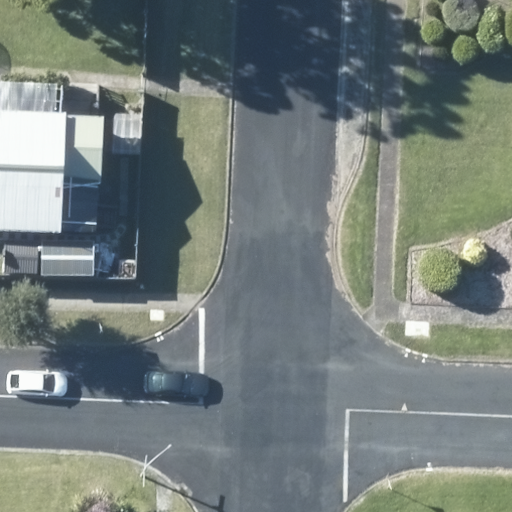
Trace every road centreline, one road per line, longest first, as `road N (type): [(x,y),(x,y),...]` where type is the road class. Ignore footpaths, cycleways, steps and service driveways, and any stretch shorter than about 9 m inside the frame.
road 1 (residential): [(272,408),(289,0)]
road 2 (residential): [(0,395),(272,408)]
road 3 (residential): [(272,408),(511,419)]
